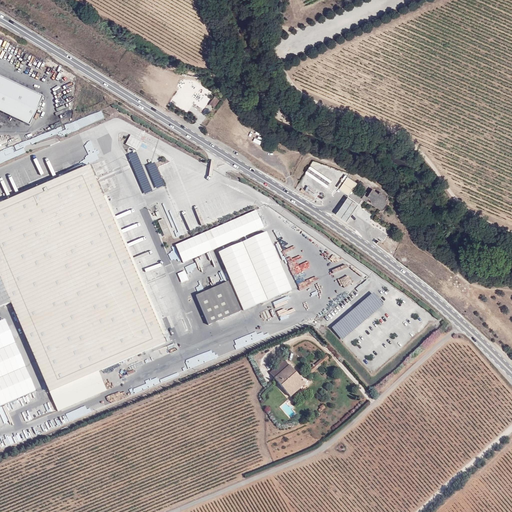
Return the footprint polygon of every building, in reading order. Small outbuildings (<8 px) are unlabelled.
[(0,110),(30,124),(41,97),(0,77),(0,110)] [(215,97),(210,103),(215,107),(219,100),(215,97)] [(101,112),(67,125),(70,131),(79,128),(77,125),(83,122),(84,125),(103,118),(101,112)] [(141,142),(137,149),(127,143),(126,145),(138,151),(143,142),(131,136),(130,137),(141,142)] [(127,143),(137,149),(141,142),(130,137),(127,143)] [(96,160),(91,148),(88,149),(86,143),(71,149),(74,155),(70,157),(75,169),(96,160)] [(107,391),(98,372),(123,361),(139,354),(165,343),(90,166),(89,166),(0,204),(0,307),(11,303),(58,412),(107,391)] [(327,187),(332,180),(310,166),(305,173),(327,187)] [(349,195),(348,196),(359,203),(363,199),(364,196),(363,195),(357,191),(355,193),(352,191),(357,183),(348,176),(339,188),(349,195)] [(368,196),(364,194),(363,195),(364,196),(363,199),(367,201),(369,199),(371,201),(370,202),(382,211),(388,202),(386,200),(388,197),(380,192),(379,194),(373,189),(368,196)] [(336,213),(346,221),(359,203),(348,196),(336,213)] [(264,228),(256,211),(176,245),(183,263),(264,228)] [(162,231),(167,228),(163,219),(158,221),(162,231)] [(279,228),(274,230),(277,240),(283,238),(279,228)] [(266,232),(218,253),(243,311),(291,291),(266,232)] [(216,255),(210,257),(214,267),(219,265),(216,255)] [(196,276),(202,274),(197,263),(191,265),(196,276)] [(177,275),(181,284),(188,281),(185,272),(177,275)] [(209,325),(240,312),(228,282),(196,296),(209,325)] [(0,406),(35,392),(4,320),(0,322),(0,406)] [(167,343),(180,337),(172,321),(165,324),(167,331),(169,330),(171,335),(165,338),(167,343)] [(127,368),(142,362),(139,354),(123,361),(127,368)] [(329,355),(328,354),(314,366),(317,369),(330,357),(329,356),(329,355)] [(270,373),(290,397),(305,384),(289,365),(288,365),(284,361),(270,373)] [(307,372),(309,375),(317,369),(314,366),(307,372)]
